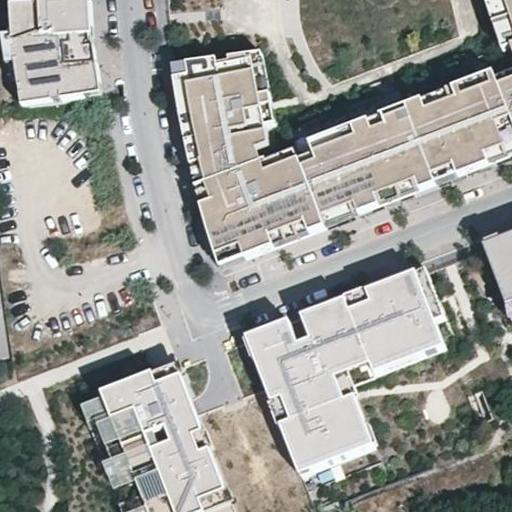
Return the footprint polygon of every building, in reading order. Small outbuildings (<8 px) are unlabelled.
[(206,217),(223,272),(405,202),(511,160),(511,0),(487,0),(505,56),(511,53),(511,69),(407,110),(384,119),(299,152),(264,165),(259,153),(271,148),(268,128),(277,127),(266,57),(175,70),(181,106),(192,162),(206,217)] [(102,85),(98,51),(95,52),(94,40),(96,39),(93,4),(14,8),(18,43),(21,43),(22,53),(19,54),(20,67),(25,110),(94,99),(93,86),(102,85)] [(19,54),(18,43),(9,44),(11,68),(20,67),(19,54)] [(502,47),(399,87),(407,110),(511,69),(511,53),(505,56),(502,47)] [(103,98),(102,85),(93,86),(94,99),(103,98)] [(290,128),(299,152),(384,119),(375,96),(290,128)] [(511,241),(488,251),(511,314),(511,241)] [(441,280),(268,344),(321,484),(399,455),(375,392),(470,357),(441,280)] [(196,409),(180,369),(106,398),(149,511),(220,511),(234,507),(196,409)] [(122,511),(149,511),(106,398),(83,407),(122,511)]
